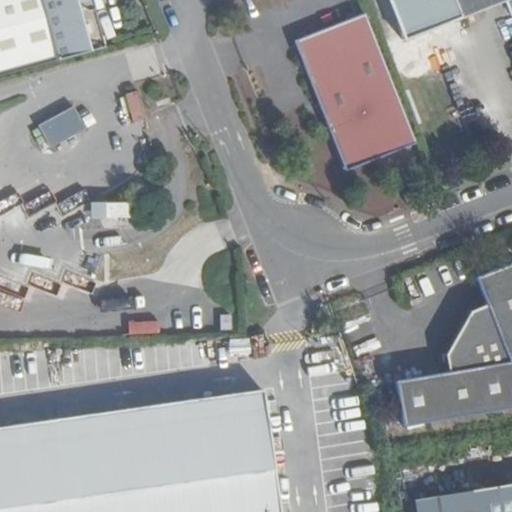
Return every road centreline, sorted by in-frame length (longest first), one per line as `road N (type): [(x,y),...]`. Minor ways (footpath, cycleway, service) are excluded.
road 1 (unclassified): [(511,198),(386,245),(352,247),(292,231),(255,198),(178,0)]
road 2 (unknown): [(290,336),(313,511)]
